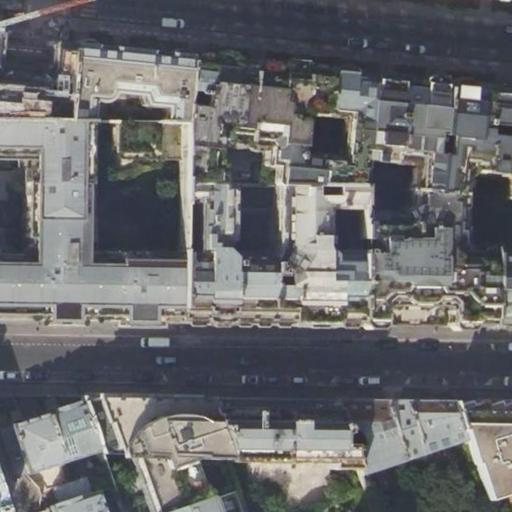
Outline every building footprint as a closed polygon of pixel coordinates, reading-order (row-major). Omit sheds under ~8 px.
[(0,36),(0,119),(61,120),(69,44),(27,40),(0,36)] [(127,50),(69,44),(61,120),(88,121),(90,98),(92,99),(93,100),(96,102),(98,102),(101,101),(104,100),(105,99),(107,97),(108,94),(108,92),(138,95),(142,104),(161,106),(160,122),(181,122),(182,106),(184,91),(187,56),(127,50)] [(266,65),(187,56),(184,91),(194,93),(194,95),(200,96),(199,108),(182,106),(181,122),(180,159),(179,183),(222,184),(223,164),(211,163),(213,139),(218,139),(221,143),(224,147),(227,148),(231,149),(235,149),(238,149),(240,148),(245,148),(248,151),(252,152),(259,152),(262,151),(258,184),(312,185),(316,154),(297,152),(301,115),(319,117),(324,71),(266,65)] [(387,77),(324,71),(319,117),(337,119),(333,156),(316,154),(312,185),(359,186),(362,187),(364,163),(409,166),(409,169),(407,170),(405,190),(433,192),(436,155),(428,154),(430,134),(439,135),(443,83),(387,77)] [(511,90),(507,90),(443,83),(439,135),(445,136),(443,156),(436,155),(433,192),(459,195),(465,195),(467,176),(474,172),(510,176),(509,190),(500,190),(499,198),(511,199),(511,90)] [(87,216),(88,121),(61,120),(0,119),(0,156),(27,157),(26,184),(19,184),(18,240),(21,240),(21,249),(12,257),(0,257),(0,320),(33,321),(116,322),(177,323),(178,252),(165,251),(165,255),(147,255),(147,251),(111,251),(111,254),(84,254),(84,239),(89,239),(90,216),(87,216)] [(180,159),(181,122),(160,122),(134,121),(133,153),(162,153),(162,159),(180,159)] [(179,183),(178,238),(198,238),(198,253),(178,252),(177,323),(267,324),(357,325),(358,236),(349,236),(348,250),(324,249),(323,251),(318,249),(318,244),(326,244),(326,236),(324,236),(325,209),(358,209),(359,186),(312,185),(258,184),(222,184),(179,183)] [(433,192),(405,190),(404,202),(387,211),(358,211),(358,236),(357,325),(381,326),(381,307),(381,305),(382,304),(383,304),(384,303),(385,303),(442,303),(444,304),(445,304),(446,306),(447,327),(489,327),(490,251),(490,247),(466,246),(458,240),(459,195),(433,192)] [(511,251),(490,251),(489,327),(511,327),(511,251)] [(225,458),(204,398),(180,397),(136,397),(136,399),(119,403),(117,396),(96,396),(81,400),(82,402),(98,449),(100,454),(116,449),(118,455),(126,452),(131,450),(151,511),(214,511),(208,494),(203,495),(190,457),(225,458)] [(234,398),(204,398),(225,458),(326,460),(326,470),(356,471),(333,400),(304,399),(234,398)] [(406,401),(333,400),(356,471),(358,474),(461,441),(452,411),(450,401),(406,401)] [(98,449),(82,402),(22,422),(21,418),(8,422),(9,426),(0,428),(0,437),(11,473),(17,476),(98,449)] [(481,402),(452,411),(461,441),(469,465),(472,464),(479,488),(483,501),(484,504),(511,494),(511,406),(511,407),(510,402),(483,410),(481,402)] [(151,511),(131,450),(126,452),(146,511),(151,511)] [(102,511),(96,491),(88,494),(84,479),(54,489),(58,503),(44,508),(45,511),(102,511)] [(483,501),(479,488),(458,495),(462,508),(483,501)]
